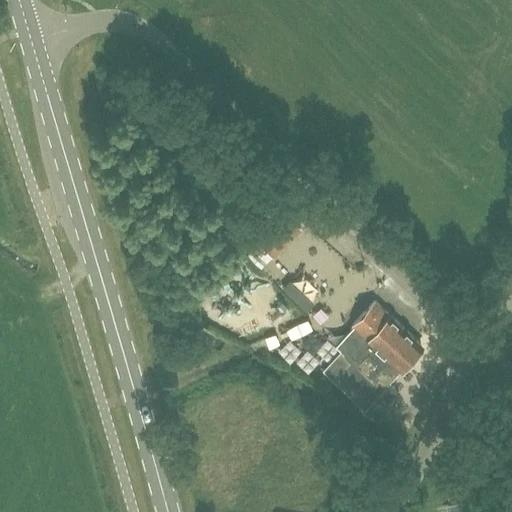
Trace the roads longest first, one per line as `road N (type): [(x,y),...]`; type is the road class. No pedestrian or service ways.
road 1 (unclassified): [(482,348),(155,38),(118,20),(27,31)]
road 2 (secondary): [(168,511),(27,31)]
road 3 (unclassified): [(392,511),(482,348)]
